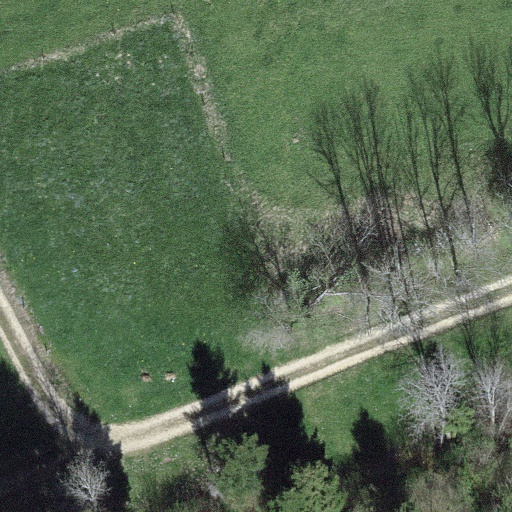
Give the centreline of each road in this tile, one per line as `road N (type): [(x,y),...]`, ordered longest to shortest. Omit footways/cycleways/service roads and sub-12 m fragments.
road 1 (track): [(0,492),(511,300)]
road 2 (track): [(0,313),(61,414),(85,431),(135,441)]
